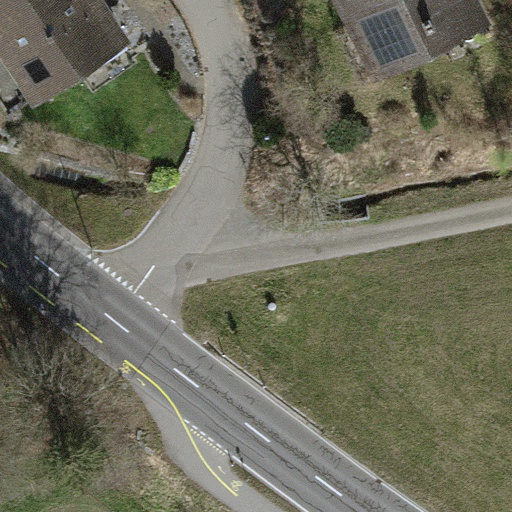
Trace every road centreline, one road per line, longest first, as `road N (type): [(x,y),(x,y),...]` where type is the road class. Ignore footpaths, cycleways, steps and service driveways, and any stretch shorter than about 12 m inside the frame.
road 1 (residential): [(113,317),(161,263),(226,138),(234,75),(205,0)]
road 2 (track): [(511,205),(368,236),(161,263)]
road 3 (secondary): [(113,317),(366,511)]
road 4 (secondary): [(0,226),(113,317)]
